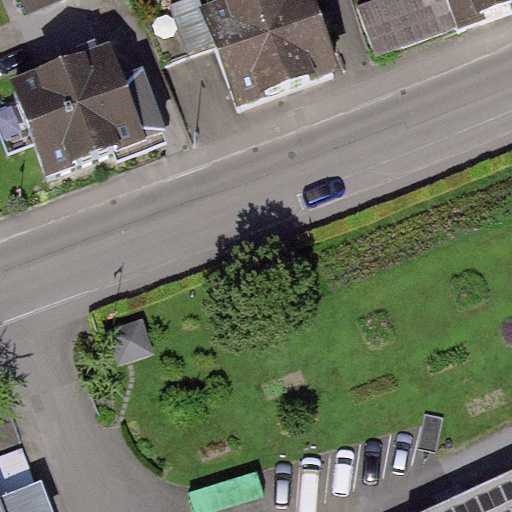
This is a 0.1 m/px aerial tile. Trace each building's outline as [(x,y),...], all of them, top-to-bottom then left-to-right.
[(5,0),(13,20),(67,0),(5,0)] [(297,0),(241,0),(179,21),(215,124),(327,85),(297,0)] [(511,0),(380,0),(356,8),(377,65),(511,16),(511,0)] [(93,50),(0,85),(0,116),(27,185),(130,146),(93,50)] [(511,511),(511,479),(439,511),(511,511)]
